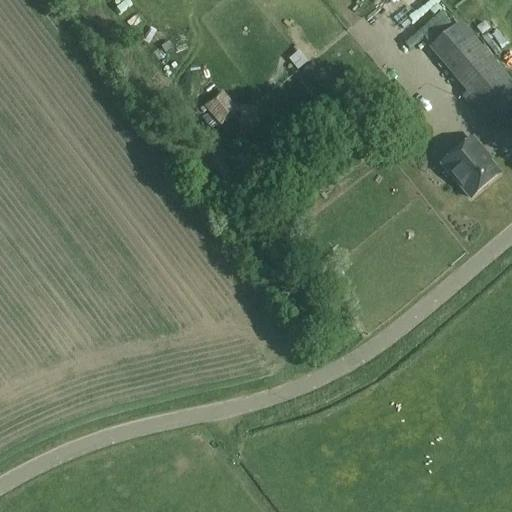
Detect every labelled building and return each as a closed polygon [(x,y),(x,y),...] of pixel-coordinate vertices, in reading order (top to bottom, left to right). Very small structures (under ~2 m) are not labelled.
[(380,12),(393,21),(399,11),(386,3),(380,12)] [(511,89),(454,21),(427,44),(470,96),(464,101),(490,131),(511,113),(511,89)] [(297,71),(299,70),(308,63),(299,52),(288,61),(297,71)] [(302,71),(310,80),(319,73),(312,64),(302,71)] [(203,106),(218,117),(225,108),(210,96),(203,106)] [(442,165),(471,199),(499,175),(483,156),(484,154),(472,140),(442,165)] [(258,168),(245,150),(230,161),(244,179),(258,168)]
